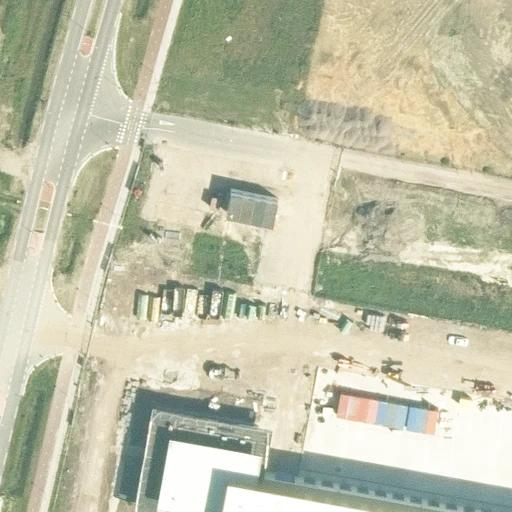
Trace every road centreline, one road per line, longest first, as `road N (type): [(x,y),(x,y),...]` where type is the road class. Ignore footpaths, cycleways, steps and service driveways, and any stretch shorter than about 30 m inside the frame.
road 1 (unclassified): [(0,445),(114,0)]
road 2 (unclassified): [(83,0),(0,338)]
